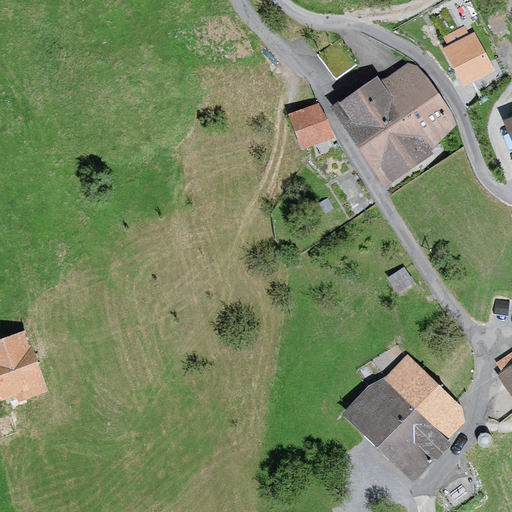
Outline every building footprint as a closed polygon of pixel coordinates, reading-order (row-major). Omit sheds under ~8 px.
[(476,33),(445,50),(465,88),(497,72),(476,33)] [(339,40),(319,54),(337,77),(356,63),(339,40)] [(377,83),(336,111),(388,188),(431,160),(426,153),(459,130),(419,70),(384,94),(377,83)] [(322,108),(292,120),(304,150),(334,138),(322,108)] [(511,124),(500,128),(511,161),(511,124)] [(14,342),(0,346),(0,400),(17,394),(21,404),(49,394),(35,353),(20,359),(14,342)] [(407,361),(346,419),(405,481),(466,423),(407,361)] [(511,368),(494,380),(511,409),(511,368)]
